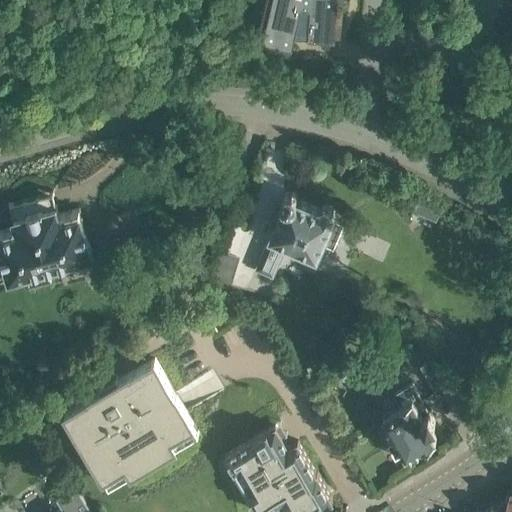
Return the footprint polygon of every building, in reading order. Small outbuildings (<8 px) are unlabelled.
[(256,0),(251,22),(253,22),(253,20),(266,24),(265,26),(266,27),(264,33),(263,33),(262,38),(293,45),(296,32),(302,32),(308,33),(307,35),(335,37),(337,0),(256,0)] [(256,269),(274,276),(287,245),(316,257),(323,241),(335,246),(346,220),(335,215),(336,213),(334,206),(328,204),(322,206),(321,208),(297,197),(296,195),(294,192),(290,190),(287,191),(283,194),(282,197),(283,201),(284,203),(275,224),(272,222),(266,234),(270,236),(256,269)] [(14,215),(17,225),(0,229),(0,239),(2,246),(0,246),(0,277),(0,279),(10,276),(11,278),(27,273),(30,284),(52,277),(50,267),(72,261),(73,267),(74,268),(75,268),(77,269),(93,265),(95,263),(80,207),(60,212),(54,191),(11,203),(14,215)] [(416,326),(439,338),(447,323),(424,311),(416,326)] [(67,413),(44,427),(59,449),(79,436),(104,476),(125,463),(130,472),(143,464),(139,457),(158,446),(162,452),(177,443),(172,434),(193,422),(155,357),(65,410),(67,413)] [(433,357),(419,366),(434,390),(449,381),(442,368),(440,369),(433,357)] [(400,403),(382,414),(396,437),(388,441),(396,455),(404,450),(406,453),(422,444),(423,445),(437,437),(429,424),(436,420),(429,408),(427,409),(422,400),(423,399),(412,382),(394,393),(397,398),(400,403)] [(254,437),(225,454),(234,469),(241,465),(252,485),(246,489),(260,511),(285,496),(294,511),(312,511),(313,511),(314,508),(332,497),(316,471),(297,440),(288,445),(276,424),(268,429),(267,428),(253,436),(254,437)] [(78,511),(80,511),(89,505),(75,485),(55,498),(63,509),(57,511),(78,511)] [(499,509),(508,511),(511,511),(511,492),(511,495),(506,497),(504,504),(501,503),(499,509)]
